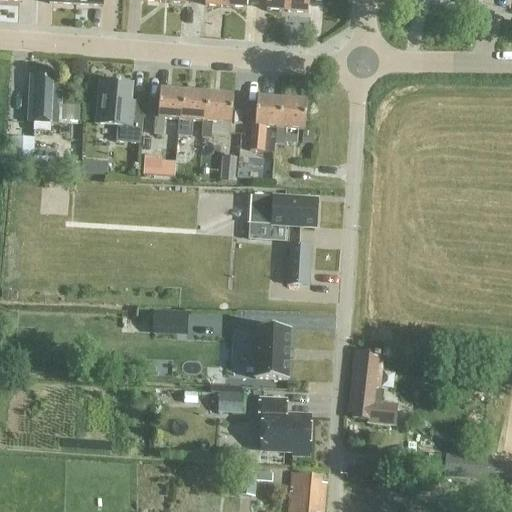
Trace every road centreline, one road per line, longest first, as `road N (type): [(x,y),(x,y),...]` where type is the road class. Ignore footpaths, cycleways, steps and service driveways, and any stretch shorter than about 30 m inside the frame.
road 1 (residential): [(331,511),(361,62)]
road 2 (residential): [(361,62),(0,39)]
road 3 (residential): [(511,63),(361,62)]
